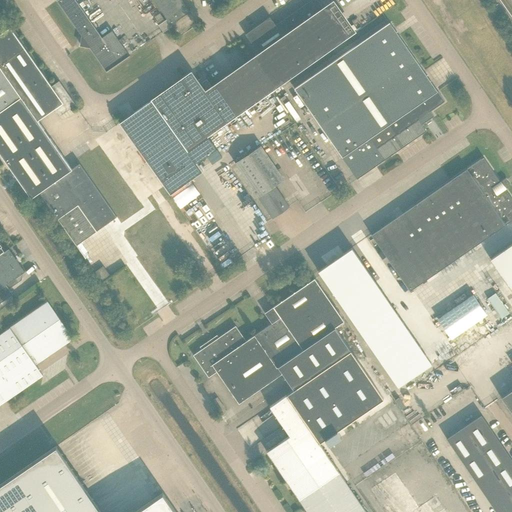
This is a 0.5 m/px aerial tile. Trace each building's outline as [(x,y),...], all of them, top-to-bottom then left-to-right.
[(111,32),(100,39),(72,0),(56,0),(82,37),(80,45),(89,46),(106,71),(128,56),(111,32)] [(154,0),(167,18),(165,20),(160,13),(153,17),(163,31),(191,11),(183,0),(154,0)] [(207,78),(202,82),(208,90),(204,92),(225,121),(344,37),(317,0),(313,0),(283,22),(276,26),(273,21),(265,20),(246,34),(260,53),(213,86),(207,78)] [(357,178),(385,159),(427,130),(422,124),(434,116),(430,111),(445,100),(438,90),(437,90),(390,22),(295,88),(357,178)] [(9,30),(0,36),(0,153),(23,186),(31,198),(32,197),(39,192),(84,258),(76,245),(95,232),(103,226),(115,218),(111,211),(79,165),(72,170),(37,121),(55,107),(59,113),(60,115),(61,114),(60,113),(74,103),(59,82),(51,88),(9,30)] [(150,102),(119,123),(170,195),(184,184),(176,172),(194,159),(196,162),(216,148),(212,142),(206,135),(225,121),(204,92),(191,72),(150,102)] [(285,95),(280,98),(284,103),(289,100),(285,95)] [(274,218),(290,207),(275,185),(285,179),(262,145),(236,162),(274,218)] [(500,180),(484,157),(372,234),(411,290),(511,220),(511,197),(506,189),(507,188),(506,186),(509,183),(506,179),(503,181),(501,179),(500,180)] [(511,244),(492,258),(511,287),(511,244)] [(398,387),(432,364),(352,248),(318,271),(398,387)] [(0,302),(13,294),(9,289),(21,280),(18,276),(25,271),(9,249),(0,254),(0,302)] [(103,267),(95,272),(101,281),(109,275),(103,267)] [(236,325),(193,355),(209,377),(217,371),(239,403),(281,374),(292,390),(268,406),(289,436),(266,452),(307,511),(366,511),(318,443),(324,439),(329,446),(341,437),(337,430),(383,398),(349,350),(334,328),(345,320),(315,277),(273,306),(281,316),(246,340),(236,325)] [(34,362),(70,338),(46,303),(0,333),(0,403),(43,374),(34,362)] [(511,413),(511,391),(502,398),(511,413)] [(497,511),(511,511),(511,458),(482,415),(447,438),(461,459),(497,511)] [(56,447),(0,484),(0,511),(175,511),(163,493),(135,511),(100,511),(98,508),(56,447)]
